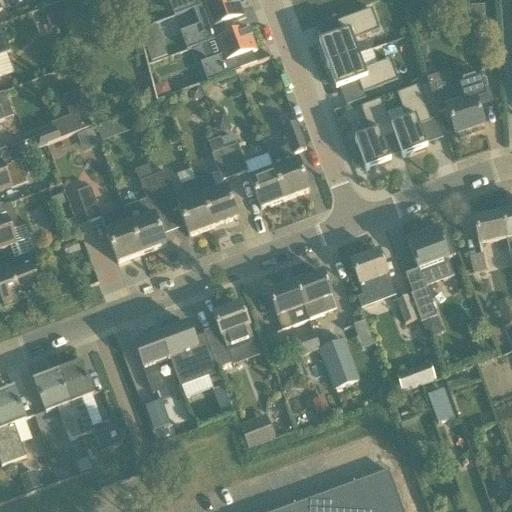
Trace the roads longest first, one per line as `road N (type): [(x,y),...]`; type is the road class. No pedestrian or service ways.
road 1 (residential): [(100,325),(350,227)]
road 2 (residential): [(350,227),(267,0)]
road 3 (residential): [(166,511),(100,325)]
road 4 (residential): [(350,227),(509,167)]
